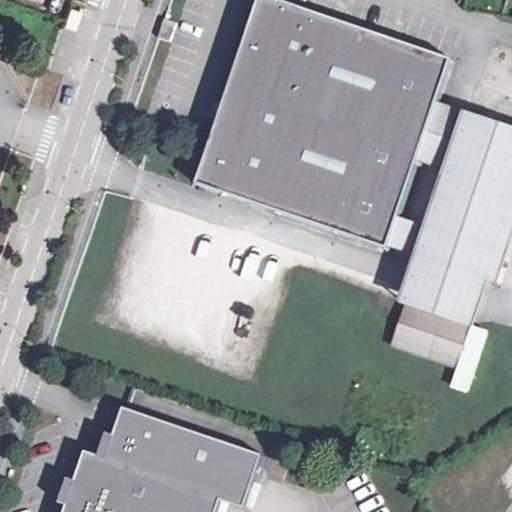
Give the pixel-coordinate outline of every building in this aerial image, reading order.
[(200,187),(390,252),(392,248),(401,220),(420,163),(440,106),(454,62),(273,0),(262,0),(210,158),(200,187)] [(469,115),(440,106),(420,163),(449,173),(469,115)] [(511,221),(511,129),(469,115),(449,173),(430,230),(421,258),(405,305),(476,329),(511,221)] [(430,230),(401,220),(392,248),(421,258),(430,230)] [(221,511),(224,503),(248,511),(266,458),(126,410),(116,440),(104,459),(89,454),(78,485),(63,506),(70,508),(69,511),(221,511)]
